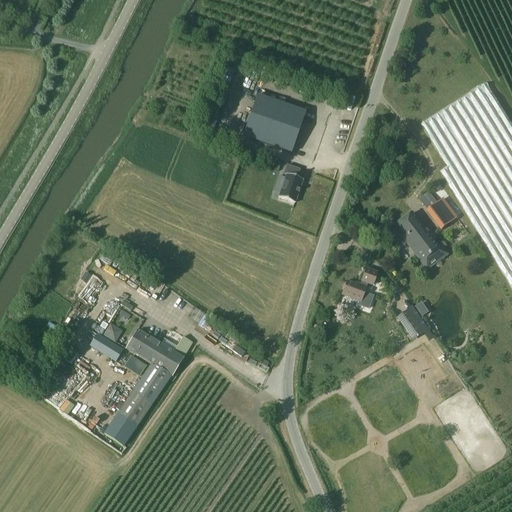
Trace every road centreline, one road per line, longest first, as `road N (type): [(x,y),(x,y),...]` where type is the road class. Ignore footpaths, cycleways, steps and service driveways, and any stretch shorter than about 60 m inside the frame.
road 1 (tertiary): [(326,511),(292,428),(288,357),(405,0)]
road 2 (tertiary): [(0,239),(132,0)]
road 3 (unknown): [(375,90),(429,153),(432,169),(415,198),(429,218)]
